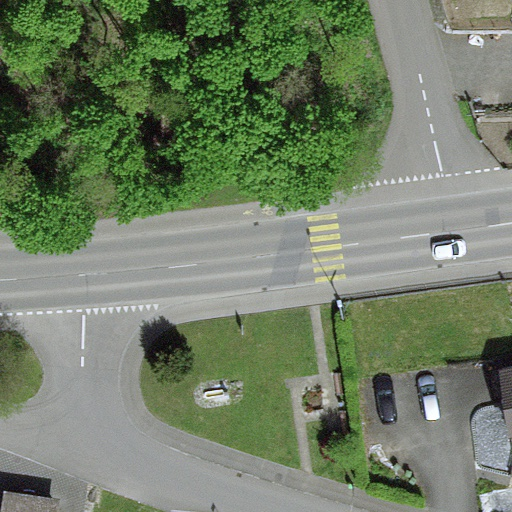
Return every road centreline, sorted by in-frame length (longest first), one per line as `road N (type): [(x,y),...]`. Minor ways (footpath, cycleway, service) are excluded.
road 1 (secondary): [(75,273),(444,231)]
road 2 (residential): [(261,511),(135,467),(87,425),(72,362),(75,273)]
road 3 (residential): [(394,0),(430,135),(444,231)]
